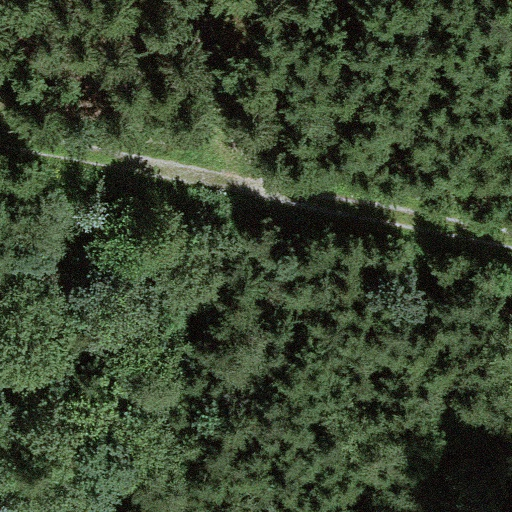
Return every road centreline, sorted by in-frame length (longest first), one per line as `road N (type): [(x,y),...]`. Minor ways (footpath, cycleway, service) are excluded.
road 1 (track): [(0,141),(511,243)]
road 2 (track): [(210,0),(219,181)]
